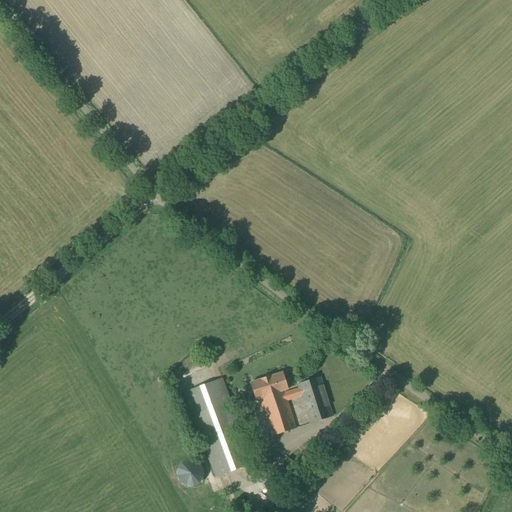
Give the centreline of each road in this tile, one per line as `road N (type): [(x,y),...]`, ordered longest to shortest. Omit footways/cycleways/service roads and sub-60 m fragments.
road 1 (unclassified): [(511,458),(154,195)]
road 2 (unclassified): [(154,195),(394,0)]
road 3 (unclassified): [(154,195),(0,4)]
road 4 (track): [(0,325),(154,195)]
